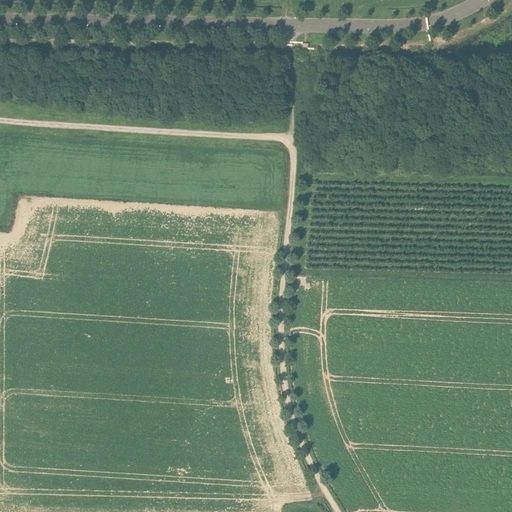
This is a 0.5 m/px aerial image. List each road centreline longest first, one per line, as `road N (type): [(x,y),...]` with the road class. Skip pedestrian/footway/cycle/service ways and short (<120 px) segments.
road 1 (unclassified): [(0,23),(380,25),(424,22),(480,0)]
road 2 (track): [(292,139),(278,346),(297,438),(336,511)]
road 3 (track): [(0,120),(292,139)]
